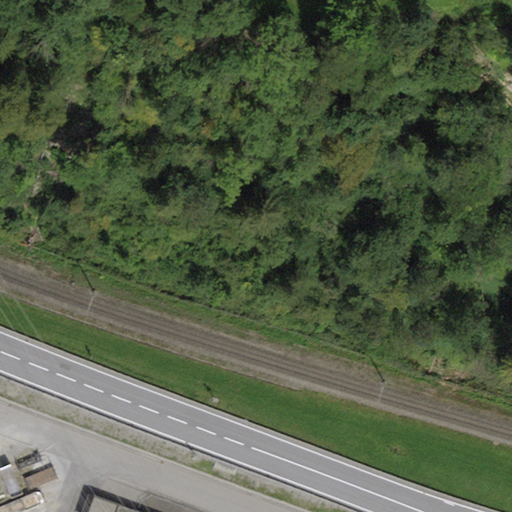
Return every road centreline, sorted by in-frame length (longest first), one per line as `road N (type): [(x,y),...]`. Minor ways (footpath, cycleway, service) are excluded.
road 1 (primary): [(371,492),(0,351)]
road 2 (residential): [(254,511),(0,415)]
